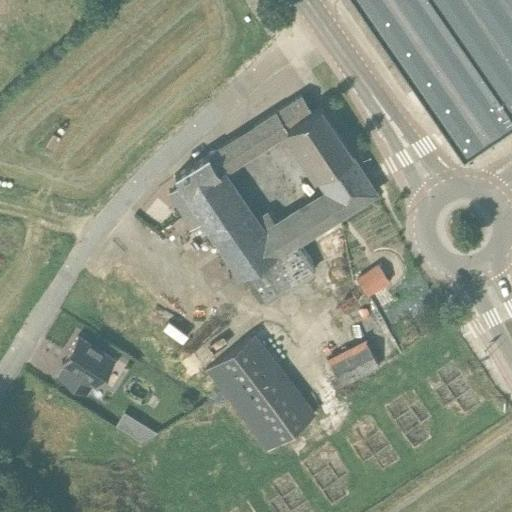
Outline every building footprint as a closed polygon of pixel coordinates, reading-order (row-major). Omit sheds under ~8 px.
[(511,0),(354,0),(462,159),(511,124),(511,0)] [(220,171),(187,194),(242,276),(243,275),(260,302),(313,269),(296,241),(376,192),(361,169),(318,106),(312,110),(302,94),(254,125),(240,134),(222,145),(233,162),(250,151),(265,142),(276,134),(280,140),(291,134),(328,191),(261,234),(220,171)] [(187,194),(220,171),(233,162),(222,145),(214,150),(174,175),(187,194)] [(367,296),(389,281),(377,262),(355,277),(367,296)] [(399,318),(391,323),(398,333),(406,328),(399,318)] [(268,448),(310,416),(249,335),(206,369),(268,448)] [(77,336),(66,353),(62,361),(61,362),(63,363),(65,365),(58,375),(85,393),(92,382),(96,385),(113,358),(77,336)] [(371,337),(363,342),(369,352),(371,351),(378,347),(371,337)] [(340,385),(378,365),(371,351),(369,352),(363,342),(327,360),(340,385)] [(464,416),(482,404),(452,360),(434,373),(442,384),(432,391),(444,409),(454,402),(464,416)] [(316,373),(307,378),(314,388),(322,383),(316,373)] [(383,408),(413,451),(431,439),(421,425),(431,418),(419,400),(409,407),(401,395),(383,408)] [(382,473),(400,460),(370,417),(352,429),(360,440),(350,447),(362,465),(372,458),(382,473)] [(128,432),(141,441),(156,432),(136,420),(128,432)] [(232,427),(224,433),(231,443),(239,437),(232,427)] [(204,446),(196,451),(203,461),(211,456),(204,446)] [(301,464),(331,508),(349,495),(339,481),(349,474),(337,456),(327,463),(319,452),(301,464)] [(314,511),(288,473),(270,485),(277,496),(268,503),(273,511),(314,511)] [(150,481),(141,487),(148,497),(156,491),(150,481)]
